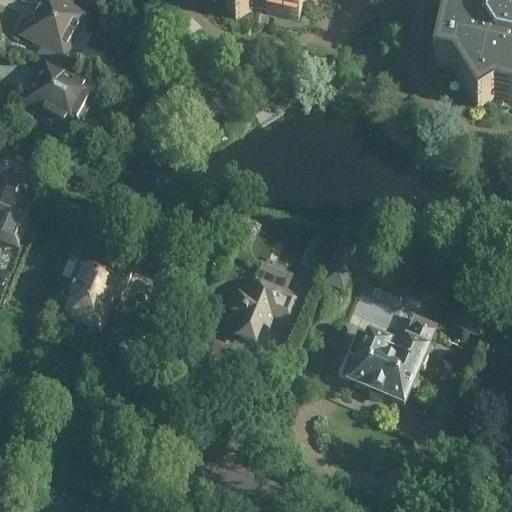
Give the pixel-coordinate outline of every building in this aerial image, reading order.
[(41,0),(22,36),(42,47),(35,60),(42,64),(42,63),(58,71),(63,62),(87,19),(70,10),(75,0),(59,0),(58,3),(52,0),(41,0)] [(220,0),(234,22),(252,11),(298,21),(302,2),(304,0),(220,0)] [(511,5),(510,18),(492,14),(495,0),(447,0),(433,65),(451,69),(477,109),(493,99),(511,103),(511,5)] [(67,76),(72,66),(63,62),(58,71),(42,63),(42,64),(20,104),(76,135),(99,93),(67,76)] [(0,209),(5,218),(0,229),(0,241),(17,248),(36,204),(14,195),(14,196),(5,198),(0,209)] [(197,235),(172,225),(162,250),(188,260),(197,235)] [(337,243),(316,234),(307,253),(327,261),(337,243)] [(343,240),(324,285),(343,293),(362,248),(343,240)] [(70,303),(64,318),(70,320),(70,323),(77,326),(79,324),(85,327),(86,330),(91,332),(94,331),(100,333),(107,318),(112,320),(134,269),(84,248),(70,286),(65,288),(62,294),(64,300),(70,303)] [(234,316),(235,317),(232,324),(238,326),(233,337),(255,346),(264,325),(271,328),(273,323),(293,331),(305,302),(285,294),(292,279),(261,266),(254,283),(255,284),(247,304),(241,302),(241,303),(240,303),(239,303),(237,303),(236,303),(235,303),(234,303),(233,304),(232,305),(231,306),(231,307),(230,308),(230,310),(230,312),(231,313),(232,314),(233,315),(234,316)] [(473,302),(460,333),(481,342),(494,311),(473,302)] [(390,330),(405,336),(410,338),(415,324),(421,311),(402,303),(390,330)] [(434,332),(415,324),(410,338),(405,336),(398,352),(397,350),(375,401),(380,403),(384,400),(402,408),(418,368),(423,370),(427,360),(423,359),(434,332)] [(375,401),(397,350),(393,347),(389,345),(385,346),(357,334),(347,358),(358,363),(349,385),(368,394),(370,399),(375,401)] [(511,368),(507,366),(493,397),(505,402),(501,411),(511,415),(511,368)]
